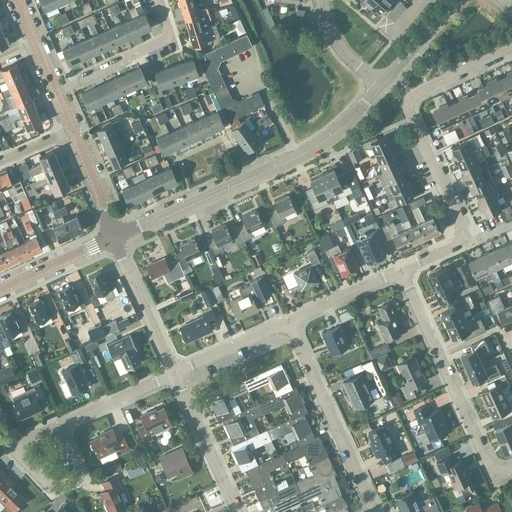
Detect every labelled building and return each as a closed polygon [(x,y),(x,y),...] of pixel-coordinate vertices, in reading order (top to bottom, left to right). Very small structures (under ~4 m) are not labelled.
[(56,5),(54,0),(39,0),(44,10),(56,5)] [(376,0),(370,7),(374,11),(376,9),(380,12),(381,11),(384,14),(394,3),(391,0),(376,0)] [(88,12),(92,10),(88,2),(84,4),(88,12)] [(116,14),(121,12),(117,3),(115,4),(112,5),(116,14)] [(194,3),(181,7),(185,20),(211,12),(210,6),(196,10),(194,3)] [(84,4),(79,6),(83,14),(88,12),(84,4)] [(132,18),(139,33),(151,27),(144,12),(140,4),(134,6),(138,15),(132,18)] [(108,7),(112,16),(116,14),(112,5),(108,7)] [(238,17),(233,5),(228,7),(232,19),(238,17)] [(139,33),(132,18),(129,10),(123,13),(127,20),(120,23),(127,38),(139,33)] [(211,12),(185,20),(189,33),(210,26),(208,19),(220,15),(218,10),(211,12)] [(263,13),(270,27),(275,24),(269,11),(263,13)] [(64,23),(69,21),(65,12),(60,14),(64,23)] [(93,24),(97,22),(93,13),(89,15),(93,24)] [(56,16),(60,25),(64,23),(60,14),(56,16)] [(88,26),(93,24),(89,15),(85,17),(88,26)] [(120,23),(109,28),(116,43),(127,38),(120,23)] [(70,34),(74,32),(70,24),(66,26),(70,34)] [(104,30),(97,33),(104,48),(116,43),(109,28),(107,24),(102,26),(104,30)] [(210,26),(189,33),(193,46),(220,37),(216,24),(210,26)] [(62,27),(65,36),(70,34),(66,26),(62,27)] [(0,47),(8,44),(3,32),(0,32),(0,47)] [(97,33),(86,39),(92,54),(104,48),(97,33)] [(240,36),(246,49),(252,46),(246,33),(240,36)] [(240,36),(209,50),(215,63),(218,64),(220,61),(246,49),(240,36)] [(86,39),(74,44),(81,59),(92,54),(86,39)] [(81,59),(74,44),(62,49),(69,64),(81,59)] [(215,63),(209,50),(197,56),(207,79),(220,73),(217,67),(218,64),(215,63)] [(192,59),(180,63),(185,78),(198,74),(192,59)] [(7,81),(21,75),(16,62),(0,69),(0,76),(4,75),(7,81)] [(180,63),(167,68),(172,82),(185,78),(180,63)] [(140,67),(128,72),(134,86),(146,81),(140,67)] [(156,76),(151,78),(157,97),(163,95),(160,87),(172,82),(167,68),(155,72),(156,76)] [(511,72),(511,70),(506,72),(508,74),(502,77),(511,96),(511,72)] [(128,72),(116,78),(123,91),(134,86),(128,72)] [(232,99),(220,73),(207,79),(213,91),(222,109),(234,103),(235,100),(232,99)] [(0,91),(0,97),(0,98),(27,87),(21,75),(7,81),(9,87),(0,91)] [(496,77),(492,79),(500,97),(502,101),(511,96),(502,77),(497,79),(496,77)] [(123,91),(116,78),(105,83),(111,97),(123,91)] [(500,97),(492,79),(487,81),(488,83),(483,86),(490,102),(490,101),(500,97)] [(111,97),(105,83),(93,88),(99,102),(111,97)] [(490,102),(483,86),(478,88),(479,90),(474,93),(481,109),(492,104),(490,101),(490,102)] [(27,87),(0,98),(3,104),(8,102),(11,108),(17,105),(32,99),(32,98),(27,87)] [(81,94),(86,105),(88,107),(99,102),(93,88),(81,94)] [(227,121),(222,109),(213,91),(204,95),(208,104),(212,102),(216,111),(205,116),(211,130),(224,125),(223,124),(227,121)] [(138,94),(142,103),(146,101),(142,92),(138,94)] [(239,101),(235,100),(234,103),(222,109),(227,121),(264,104),(258,92),(239,101)] [(481,109),(474,93),(469,95),(468,93),(463,95),(472,113),(481,109)] [(137,105),(142,103),(138,94),(134,96),(137,105)] [(459,99),(454,102),(464,123),(469,134),(474,131),(467,115),(472,113),(463,95),(458,97),(459,99)] [(6,117),(0,119),(3,125),(10,122),(37,111),(37,110),(32,99),(17,105),(19,111),(9,116),(6,117)] [(189,101),(184,103),(188,112),(193,110),(189,101)] [(150,107),(153,114),(162,110),(159,102),(150,107)] [(464,123),(454,102),(449,104),(448,102),(444,104),(452,122),(454,128),(464,123)] [(184,114),(188,112),(184,103),(180,105),(184,114)] [(452,122),(444,104),(439,106),(440,108),(434,111),(435,111),(433,112),(435,118),(438,117),(443,130),(449,127),(450,130),(454,128),(452,122)] [(115,105),(110,107),(114,116),(119,114),(115,105)] [(500,120),(505,117),(501,109),(495,112),(500,120)] [(37,111),(10,122),(13,128),(24,123),(27,129),(42,123),(37,111)] [(164,111),(160,113),(164,122),(168,120),(164,111)] [(96,113),(91,115),(95,124),(100,122),(99,122),(96,115),(96,114),(96,113)] [(160,124),(164,122),(160,113),(155,115),(160,124)] [(258,119),(254,122),(258,126),(261,123),(269,117),(266,114),(266,113),(258,119)] [(491,114),(485,117),(489,125),(494,122),(491,114)] [(211,130),(205,116),(193,122),(199,136),(211,130)] [(261,123),(264,127),(272,121),(269,117),(261,123)] [(489,125),(485,117),(480,119),(483,127),(489,125)] [(118,120),(97,129),(102,141),(116,135),(123,132),(118,120)] [(140,120),(131,124),(133,128),(142,124),(140,120)] [(238,140),(251,130),(243,120),(230,129),(238,140)] [(193,122),(181,127),(187,142),(199,136),(193,122)] [(493,126),(485,130),(487,135),(495,131),(493,126)] [(181,127),(169,133),(175,147),(187,142),(181,127)] [(501,137),(509,133),(507,128),(499,131),(501,137)] [(450,143),(459,139),(455,129),(445,134),(450,143)] [(259,141),(251,130),(238,140),(246,151),(259,141)] [(173,148),(175,147),(169,133),(157,138),(163,153),(173,148)] [(511,138),(509,133),(501,137),(504,142),(511,138)] [(116,135),(102,141),(107,153),(122,147),(116,135)] [(374,153),(392,144),(390,140),(388,141),(385,135),(376,139),(375,137),(361,143),(364,149),(372,148),(374,153)] [(478,147),(473,135),(467,138),(468,140),(452,147),(455,153),(453,154),(455,158),(478,147)] [(495,152),(503,148),(500,143),(492,147),(495,152)] [(143,153),(152,149),(150,144),(141,148),(143,153)] [(392,144),(374,153),(369,155),(373,164),(394,155),(392,150),(394,149),(392,144)] [(480,146),(478,147),(455,158),(457,162),(459,161),(461,167),(482,157),(482,158),(484,157),(480,146)] [(127,159),(122,147),(107,153),(112,166),(127,159)] [(356,148),(354,149),(348,152),(352,163),(361,159),(356,148)] [(503,148),(495,152),(497,157),(505,154),(503,148)] [(44,169),(59,163),(53,151),(38,157),(41,163),(28,168),(26,162),(18,166),(24,178),(33,174),(44,169)] [(158,162),(154,154),(146,158),(150,166),(158,162)] [(397,161),(394,155),(373,164),(378,174),(401,164),(399,160),(397,161)] [(484,157),(482,158),(482,157),(461,167),(464,172),(462,173),(464,178),(481,170),(481,169),(487,167),(488,166),(484,157)] [(31,183),(25,186),(27,190),(34,187),(49,181),(64,174),(59,163),(44,169),(33,174),(36,180),(31,182),(31,183)] [(357,172),(365,168),(363,163),(355,167),(357,172)] [(503,171),(511,168),(509,163),(501,166),(503,171)] [(401,164),(378,174),(382,185),(403,175),(401,170),(403,169),(401,164)] [(134,173),(131,165),(122,169),(126,177),(134,173)] [(158,172),(165,187),(177,181),(170,166),(158,172)] [(481,170),(464,178),(466,182),(468,181),(470,187),(491,177),(487,167),(481,169),(481,170)] [(322,174),(333,200),(337,207),(349,202),(345,194),(352,191),(355,198),(363,195),(352,168),(351,169),(343,173),(345,178),(339,181),(333,169),(322,174)] [(368,174),(365,168),(357,172),(360,178),(368,174)] [(0,187),(1,189),(6,186),(10,194),(11,193),(14,199),(26,194),(19,179),(12,183),(6,171),(1,173),(0,172),(0,187)] [(158,172),(146,178),(153,192),(165,187),(158,172)] [(69,187),(64,174),(49,181),(54,193),(69,187)] [(333,200),(322,174),(310,180),(315,191),(307,195),(313,209),(333,200)] [(406,181),(403,175),(382,185),(387,194),(410,184),(408,180),(406,181)] [(492,176),(491,177),(470,187),(472,191),(475,190),(477,195),(493,188),(497,187),(492,176)] [(153,192),(146,178),(134,183),(140,198),(153,192)] [(140,198),(134,183),(122,189),(128,204),(140,198)] [(366,192),(374,188),(372,183),(363,187),(366,192)] [(410,184),(387,194),(389,200),(386,201),(389,207),(398,203),(397,202),(412,195),(410,189),(412,188),(410,184)] [(36,192),(34,187),(27,190),(29,195),(36,192)] [(377,194),(374,188),(366,192),(368,198),(377,194)] [(493,188),(477,195),(480,201),(477,202),(479,206),(497,198),(493,188)] [(295,209),(288,194),(274,201),(277,207),(268,211),(275,226),(286,221),(283,214),(295,209)] [(418,222),(425,237),(432,234),(433,235),(437,233),(437,232),(439,231),(432,216),(424,219),(418,205),(425,201),(423,196),(409,202),(418,222)] [(497,198),(479,206),(481,210),(484,209),(486,215),(501,208),(502,208),(501,207),(506,205),(504,201),(499,203),(497,198)] [(55,200),(49,202),(53,211),(55,210),(59,208),(55,200)] [(381,204),(373,208),(375,213),(384,210),(381,204)] [(502,208),(501,208),(503,212),(511,209),(509,204),(506,206),(506,205),(501,207),(502,208)] [(418,222),(411,225),(402,205),(396,208),(405,229),(405,228),(412,243),(419,240),(419,241),(424,239),(424,238),(425,237),(418,222)] [(65,206),(59,208),(62,215),(68,212),(65,206)] [(35,223),(41,221),(36,207),(30,209),(35,223)] [(71,235),(64,220),(62,215),(59,208),(55,210),(53,211),(58,223),(52,226),(59,240),(71,235)] [(390,218),(398,215),(395,208),(387,211),(390,218)] [(237,225),(244,240),(254,236),(251,229),(262,224),(256,209),(242,216),(245,222),(237,225)] [(357,212),(350,216),(352,221),(360,218),(357,212)] [(76,215),(64,220),(71,235),(83,229),(76,215)] [(350,216),(342,219),(344,225),(352,221),(350,216)] [(367,227),(376,224),(374,216),(365,218),(367,227)] [(344,225),(342,219),(330,225),(333,230),(334,230),(342,226),(344,225)] [(405,228),(405,229),(397,232),(392,221),(381,226),(387,239),(393,236),(398,249),(405,246),(406,248),(411,245),(410,244),(412,243),(405,228)] [(224,249),(221,243),(232,238),(225,223),(211,229),(214,236),(206,239),(213,254),(224,249)] [(3,224),(0,225),(0,229),(2,233),(9,248),(2,251),(8,264),(19,258),(7,231),(5,228),(3,224)] [(237,225),(230,229),(238,248),(246,244),(244,240),(237,225)] [(341,236),(345,234),(342,226),(334,230),(336,234),(341,236)] [(7,231),(19,258),(30,253),(25,241),(19,243),(19,244),(15,236),(14,236),(11,229),(10,230),(7,231)] [(364,254),(368,263),(384,256),(377,241),(381,239),(377,230),(367,235),(366,233),(365,233),(360,235),(359,236),(360,238),(358,239),(362,248),(360,248),(360,249),(362,254),(363,255),(364,254)] [(31,238),(25,241),(30,253),(42,248),(35,234),(30,236),(31,238)] [(181,243),(184,250),(175,254),(182,268),(192,264),(189,257),(201,252),(194,237),(181,243)] [(292,246),(289,241),(283,244),(286,249),(292,246)] [(511,253),(507,243),(494,249),(502,265),(511,260),(511,253)] [(340,269),(343,274),(358,268),(349,248),(340,251),(337,244),(325,249),(335,271),(340,269)] [(203,251),(209,262),(215,259),(210,248),(203,251)] [(502,265),(494,249),(482,255),(493,278),(497,288),(503,286),(510,283),(507,276),(500,280),(500,279),(495,269),(502,265)] [(312,265),(319,262),(314,251),(307,254),(312,265)] [(258,252),(252,255),(256,265),(262,263),(258,252)] [(214,256),(218,266),(225,263),(221,253),(214,256)] [(470,261),(477,277),(484,273),(487,281),(493,278),(482,255),(470,261)] [(167,282),(184,275),(178,261),(167,266),(164,258),(146,266),(152,278),(163,273),(167,282)] [(429,275),(435,288),(471,271),(467,262),(456,267),(457,270),(450,274),(447,267),(435,272),(434,270),(429,273),(430,274),(429,275)] [(212,275),(215,282),(224,278),(223,276),(221,273),(217,265),(211,267),(213,271),(212,275)] [(259,265),(252,269),(255,275),(262,272),(259,265)] [(310,265),(282,278),(288,290),(299,285),(301,289),(318,282),(310,265)] [(100,270),(88,276),(96,293),(97,294),(103,292),(106,299),(114,295),(110,288),(113,287),(110,281),(105,283),(100,270)] [(464,285),(475,280),(471,271),(435,288),(435,290),(434,290),(437,297),(438,296),(440,300),(459,292),(455,285),(463,282),(464,285)] [(271,294),(263,275),(249,282),(249,283),(238,289),(241,296),(230,301),(237,318),(257,309),(254,301),(271,294)] [(187,279),(180,282),(184,290),(190,287),(187,279)] [(75,297),(70,284),(58,290),(65,305),(62,306),(66,315),(85,306),(83,301),(80,295),(75,297)] [(213,295),(220,292),(217,284),(210,288),(213,295)] [(485,294),(493,290),(491,284),(482,288),(485,294)] [(209,287),(200,291),(206,305),(215,301),(209,287)] [(179,293),(182,300),(194,294),(191,288),(179,293)] [(447,325),(466,317),(463,311),(475,305),(469,294),(448,303),(451,309),(442,313),(447,325)] [(507,328),(511,325),(511,305),(511,304),(505,307),(499,295),(487,300),(498,323),(498,324),(499,324),(497,319),(502,317),(507,328)] [(52,314),(50,309),(46,311),(40,298),(28,304),(36,322),(52,314)] [(377,323),(385,340),(400,333),(396,324),(398,323),(389,302),(378,307),(384,320),(377,323)] [(340,320),(351,315),(348,307),(337,313),(340,320)] [(216,320),(211,309),(202,313),(203,316),(180,327),(186,341),(212,330),(209,324),(216,320)] [(9,334),(10,336),(15,334),(14,332),(23,328),(21,322),(16,324),(10,311),(9,312),(8,311),(4,313),(4,314),(0,315),(0,325),(0,326),(2,325),(7,335),(9,334)] [(469,336),(469,337),(486,330),(485,329),(480,318),(469,323),(466,317),(447,325),(453,338),(467,332),(469,336)] [(130,323),(127,318),(116,323),(119,329),(130,323)] [(100,324),(87,330),(92,341),(96,339),(105,335),(100,324)] [(348,345),(339,325),(322,333),(332,353),(348,345)] [(15,339),(27,334),(25,330),(13,335),(15,339)] [(140,362),(134,350),(136,349),(130,334),(106,345),(113,359),(120,356),(126,369),(140,362)] [(69,351),(76,348),(71,337),(64,340),(69,351)] [(466,367),(482,360),(479,354),(489,350),(484,338),(471,345),(473,350),(461,355),(466,367)] [(84,344),(87,350),(99,345),(96,339),(92,341),(84,344)] [(372,358),(390,349),(386,341),(368,350),(372,358)] [(84,344),(76,348),(82,361),(90,357),(87,350),(84,344)] [(30,355),(35,367),(45,362),(40,351),(30,355)] [(373,358),(379,371),(392,365),(386,352),(373,358)] [(42,356),(45,361),(51,358),(48,353),(42,356)] [(424,380),(414,356),(397,364),(406,384),(401,387),(405,397),(420,391),(417,383),(424,380)] [(370,360),(360,364),(361,366),(370,371),(371,371),(373,376),(378,389),(379,389),(381,394),(382,394),(386,393),(370,360)] [(486,382),(490,380),(501,375),(501,374),(496,364),(485,369),(482,362),(467,368),(473,381),(485,376),(487,381),(486,381),(486,382)] [(87,386),(77,363),(62,370),(72,393),(82,389),(81,388),(87,386)] [(275,395),(291,388),(280,363),(244,380),(249,390),(268,381),(275,395)] [(0,383),(16,376),(10,365),(0,369),(0,383)] [(26,372),(32,384),(42,380),(36,367),(26,372)] [(482,397),(486,404),(506,395),(503,388),(510,385),(504,373),(501,374),(501,375),(490,380),(492,385),(482,390),(484,396),(482,397)] [(354,407),(372,399),(361,374),(342,382),(354,407)] [(249,390),(244,380),(207,397),(218,422),(222,420),(221,420),(234,414),(228,399),(249,390)] [(12,397),(21,417),(41,408),(38,402),(45,400),(38,385),(12,397)] [(291,388),(275,395),(259,403),(264,413),(283,404),(290,418),(303,413),(307,412),(295,386),(291,388)] [(389,394),(395,406),(403,402),(397,390),(389,394)] [(503,417),(503,418),(511,413),(511,400),(509,402),(506,395),(486,404),(489,411),(491,410),(493,416),(504,411),(506,416),(503,417)] [(234,414),(221,420),(222,420),(233,444),(249,437),(243,422),(264,413),(259,403),(234,414)] [(419,423),(410,427),(414,435),(426,430),(430,439),(447,431),(437,409),(429,413),(425,405),(413,410),(419,423)] [(152,439),(150,433),(170,424),(162,407),(151,413),(150,411),(139,416),(144,425),(138,427),(145,442),(152,439)] [(270,428),(267,429),(271,439),(291,430),(298,445),(314,438),(303,413),(290,418),(290,419),(270,428)] [(495,429),(500,441),(511,435),(511,422),(511,421),(511,413),(503,418),(499,420),(502,426),(495,429)] [(402,437),(408,434),(402,420),(396,423),(402,437)] [(383,461),(400,453),(394,441),(392,442),(384,425),(375,429),(375,428),(372,429),(372,431),(368,433),(374,446),(371,447),(376,456),(380,454),(383,461)] [(128,449),(122,434),(115,437),(111,428),(100,433),(101,435),(90,440),(98,457),(119,447),(122,452),(128,449)] [(249,437),(233,444),(229,446),(241,471),(245,469),(257,464),(250,449),(271,439),(267,429),(249,437)] [(511,435),(500,441),(506,453),(511,450),(511,435)] [(292,448),(282,452),(287,462),(303,455),(308,464),(326,455),(318,436),(314,438),(298,445),(297,446),(292,448)] [(448,446),(440,449),(444,456),(451,453),(448,446)] [(178,455),(176,450),(159,457),(168,475),(176,471),(179,478),(192,471),(183,452),(178,455)] [(401,456),(405,465),(417,459),(413,451),(401,456)] [(260,462),(257,464),(245,469),(254,488),(273,480),(268,470),(287,462),(282,452),(265,460),(260,462)] [(312,474),(295,481),(300,490),(331,476),(332,476),(335,475),(326,455),(308,464),(312,474)] [(459,485),(463,492),(473,487),(470,480),(460,460),(453,463),(449,456),(436,462),(441,474),(447,471),(455,487),(459,485)] [(155,465),(152,457),(146,460),(149,467),(155,465)] [(410,464),(413,471),(419,468),(416,461),(410,464)] [(140,462),(125,468),(129,478),(144,472),(140,462)] [(122,469),(120,464),(119,463),(104,470),(107,476),(122,469)] [(13,483),(0,469),(0,499),(11,511),(15,511),(20,507),(18,505),(24,499),(11,485),(13,483)] [(100,492),(108,511),(113,511),(125,507),(118,491),(121,489),(115,476),(102,482),(106,490),(100,492)] [(331,476),(300,490),(295,492),(300,502),(316,495),(320,504),(339,495),(331,477),(332,476),(331,476)] [(273,480),(254,488),(262,507),(295,492),(300,490),(295,481),(277,489),(273,480)] [(421,501),(417,503),(411,491),(395,498),(401,511),(435,511),(439,511),(441,510),(433,493),(431,494),(436,503),(425,508),(421,501)] [(262,507),(258,509),(259,511),(281,511),(281,510),(300,502),(295,492),(262,507)] [(323,511),(347,511),(339,495),(320,504),(323,511)] [(163,507),(161,501),(155,504),(157,510),(163,507)] [(501,511),(497,502),(481,509),(478,503),(466,508),(467,511),(501,511)]
